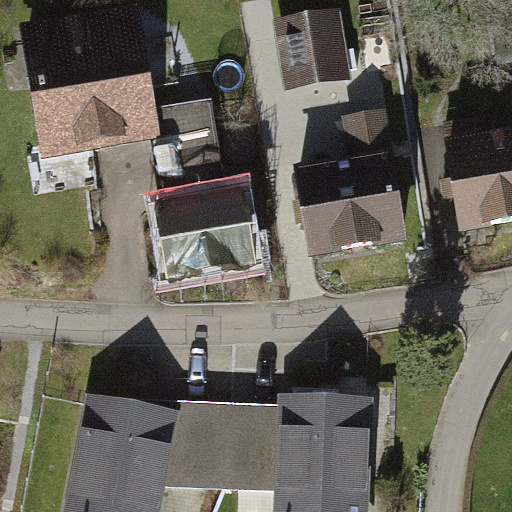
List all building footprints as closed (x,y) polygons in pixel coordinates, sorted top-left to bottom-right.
[(128,10),(12,23),(28,157),(144,143),(128,10)] [(331,17),(267,27),(278,96),(342,86),(331,17)] [(511,136),(429,146),(439,231),(511,222),(511,136)] [(387,156),(284,170),(298,266),(400,252),(387,156)] [(236,192),(142,205),(155,290),(249,277),(236,192)] [(361,511),(367,401),(271,397),(270,412),(266,499),(265,511),(361,511)] [(144,414),(75,401),(52,511),(157,511),(160,501),(176,420),(144,414)] [(176,420),(160,501),(266,499),(270,412),(144,405),(144,414),(176,420)]
